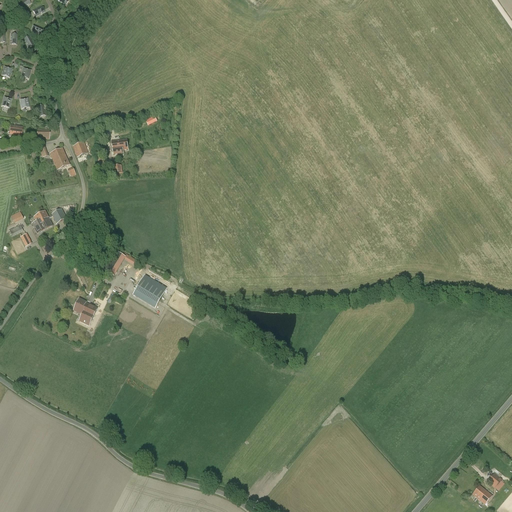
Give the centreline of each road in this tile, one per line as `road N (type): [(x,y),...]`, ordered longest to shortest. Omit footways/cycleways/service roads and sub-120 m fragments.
road 1 (unclassified): [(252,511),(228,495),(136,467),(90,430),(0,379)]
road 2 (unclassified): [(0,329),(80,214),(82,186),(64,138)]
road 3 (unclassified): [(412,511),(511,394)]
road 4 (unclassified): [(64,138),(49,56),(83,0)]
